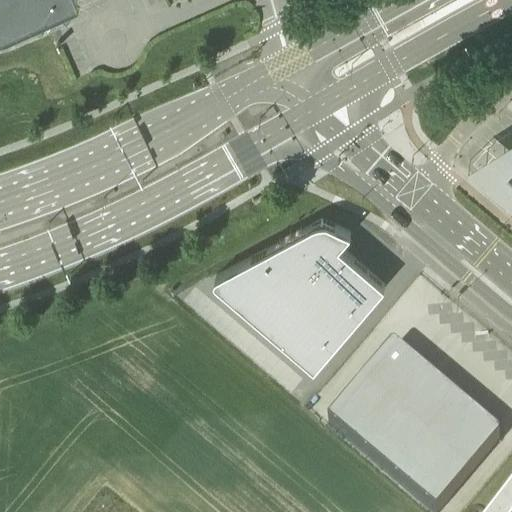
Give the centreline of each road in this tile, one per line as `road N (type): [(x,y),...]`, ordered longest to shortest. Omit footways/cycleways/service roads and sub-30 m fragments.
road 1 (secondary): [(0,265),(127,212),(297,118)]
road 2 (secondary): [(284,65),(135,147),(0,202)]
road 3 (secondary): [(322,105),(511,0)]
road 4 (unclassified): [(397,216),(511,314)]
road 5 (unclassified): [(297,118),(397,216)]
road 6 (unclassified): [(511,94),(462,134),(416,193)]
road 7 (secondary): [(399,0),(284,65)]
road 8 (unclassified): [(416,193),(322,105)]
road 9 (unclassified): [(511,276),(416,193)]
